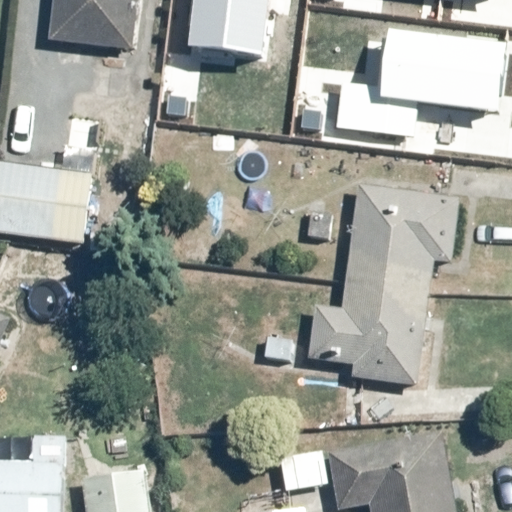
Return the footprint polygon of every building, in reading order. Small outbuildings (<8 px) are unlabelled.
[(143,0),(59,0),(56,44),(140,50),(143,0)] [(210,0),(209,17),(325,29),(328,2),(413,10),(405,99),(485,106),(494,0),(210,0)] [(95,174),(1,166),(0,177),(0,237),(89,246),(95,174)] [(464,194),(362,184),(350,305),(318,302),(312,361),(352,365),(351,381),(426,389),(439,261),(457,263),(464,194)] [(106,257),(76,256),(74,304),(104,305),(106,257)] [(290,361),(292,335),(294,309),(270,307),(268,333),(254,332),(252,359),(290,361)] [(0,316),(0,348),(11,322),(0,316)] [(465,511),(455,432),(333,449),(337,479),(314,482),(317,504),(340,501),(341,511),(465,511)] [(0,511),(65,511),(69,437),(0,433),(0,511)] [(153,511),(150,469),(85,475),(88,511),(153,511)]
